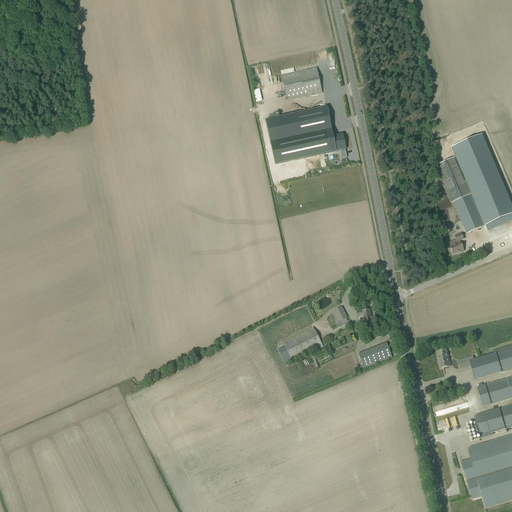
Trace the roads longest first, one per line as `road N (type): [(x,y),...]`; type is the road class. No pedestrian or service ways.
road 1 (tertiary): [(396,297),(334,0)]
road 2 (tertiary): [(442,511),(396,297)]
